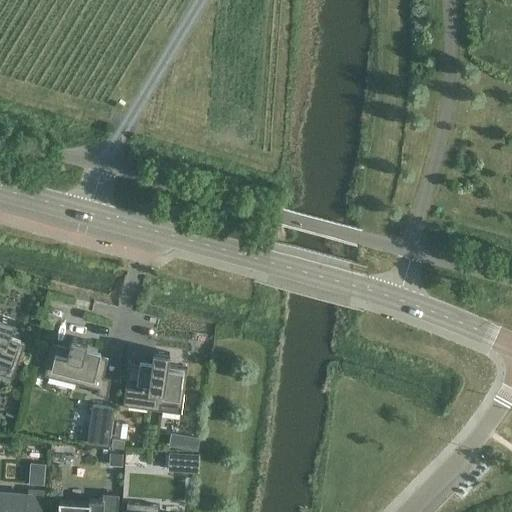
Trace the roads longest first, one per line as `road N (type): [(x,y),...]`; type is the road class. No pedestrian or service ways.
road 1 (tertiary): [(511,343),(397,295),(0,188)]
road 2 (residential): [(403,511),(483,428),(511,380)]
